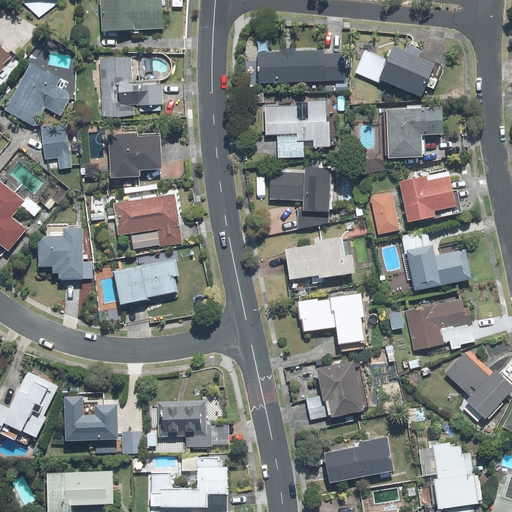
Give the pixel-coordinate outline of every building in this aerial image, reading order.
[(106,0),(108,28),(165,26),(164,0),(106,0)] [(0,40),(0,68),(14,55),(0,40)] [(419,100),(431,70),(390,53),(377,83),(419,100)] [(337,54),(259,56),(260,84),(338,82),(337,54)] [(133,60),(102,62),(104,110),(136,108),(135,101),(144,100),(145,108),(167,106),(165,82),(134,84),(133,60)] [(63,80),(37,66),(12,114),(39,128),(50,106),(62,112),(71,93),(59,87),(63,80)] [(321,109),(265,111),(265,135),(297,134),(297,142),(314,141),(314,149),(325,148),(325,125),(322,125),(321,109)] [(439,112),(384,114),(386,160),(417,159),(416,137),(440,136),(439,112)] [(69,126),(44,129),(47,159),(63,157),(64,167),(73,166),(69,126)] [(164,134),(114,137),(116,174),(145,172),(145,167),(166,165),(164,134)] [(325,224),(327,174),(303,173),(303,176),(273,175),(272,200),(301,201),(300,223),(325,224)] [(264,177),(254,177),(255,196),(265,196),(264,177)] [(26,200),(2,180),(0,182),(0,236),(14,247),(29,228),(13,216),(26,200)] [(421,182),(398,186),(405,224),(431,219),(430,213),(451,209),(446,181),(422,186),(421,182)] [(176,196),(121,207),(127,235),(135,234),(138,246),(184,237),(176,196)] [(389,196),(370,200),(377,236),(396,232),(389,196)] [(71,233),(46,234),(48,263),(59,262),(59,268),(67,268),(67,278),(87,278),(85,227),(71,227),(71,233)] [(338,247),(284,254),(287,282),(317,278),(317,281),(349,277),(346,260),(340,261),(338,247)] [(428,250),(405,255),(412,292),(465,282),(459,254),(430,260),(428,250)] [(177,261),(118,272),(124,305),(181,294),(177,273),(180,272),(177,261)] [(356,297),(298,305),(302,335),(334,330),(336,346),(359,343),(355,319),(359,319),(356,297)] [(459,304),(407,314),(411,334),(414,351),(440,346),(437,329),(463,324),(459,304)] [(387,317),(390,332),(402,329),(399,314),(387,317)] [(509,390),(494,376),(488,381),(465,359),(448,377),(471,399),(467,404),(481,418),(509,390)] [(365,410),(357,369),(317,376),(321,398),(309,400),(313,420),(365,410)] [(57,391),(27,377),(2,429),(19,437),(25,425),(38,431),(57,391)] [(88,397),(69,398),(70,438),(120,436),(118,402),(103,403),(103,412),(89,413),(88,397)] [(207,402),(162,404),(164,434),(208,432),(207,402)] [(511,409),(503,427),(511,432),(511,409)] [(386,443),(323,456),(329,486),(392,472),(386,443)] [(447,447),(428,450),(432,474),(436,473),(438,484),(434,485),(438,511),(444,511),(470,511),(469,507),(475,507),(467,458),(459,459),(458,450),(448,452),(447,447)] [(200,454),(185,453),(185,470),(199,470),(200,454)] [(173,476),(154,476),(154,506),(229,506),(229,468),(222,468),(222,460),(201,460),(201,489),(173,489),(173,476)] [(115,470),(55,474),(57,511),(74,511),(74,499),(117,497),(115,470)] [(511,511),(511,477),(508,477),(505,488),(500,486),(492,511),(511,511)]
